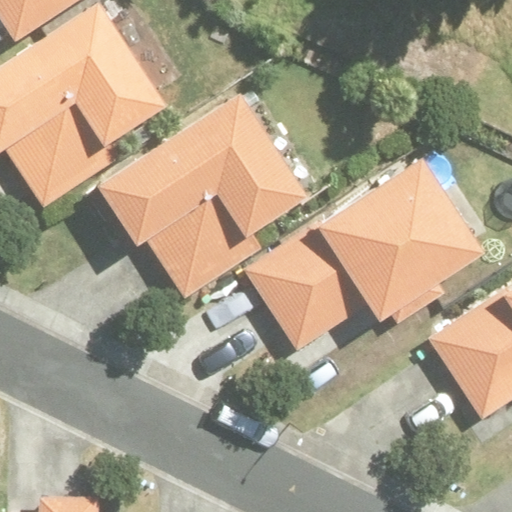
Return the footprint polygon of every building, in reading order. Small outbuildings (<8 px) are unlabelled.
[(0,0),(0,29),(45,0),(0,0)] [(121,153),(109,137),(165,101),(98,0),(92,0),(0,57),(0,144),(2,144),(44,204),(121,153)] [(253,225),(305,191),(237,86),(94,180),(133,238),(145,232),(183,295),(265,243),(253,225)] [(396,321),(444,290),(437,276),(481,248),(419,152),(243,267),(297,349),(366,304),(375,319),(389,310),(396,321)] [(511,282),(428,337),(482,416),(511,397),(511,282)] [(98,511),(99,495),(44,494),(44,511),(98,511)]
